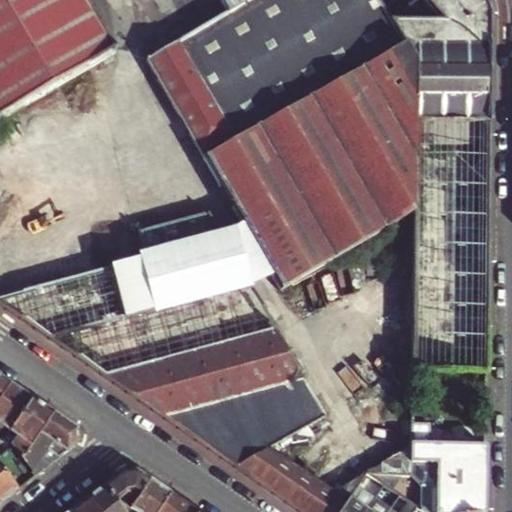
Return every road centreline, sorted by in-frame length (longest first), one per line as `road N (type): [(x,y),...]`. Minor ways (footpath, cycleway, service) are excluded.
road 1 (residential): [(0,345),(129,435)]
road 2 (residential): [(129,435),(242,511)]
road 3 (residential): [(129,435),(31,511)]
